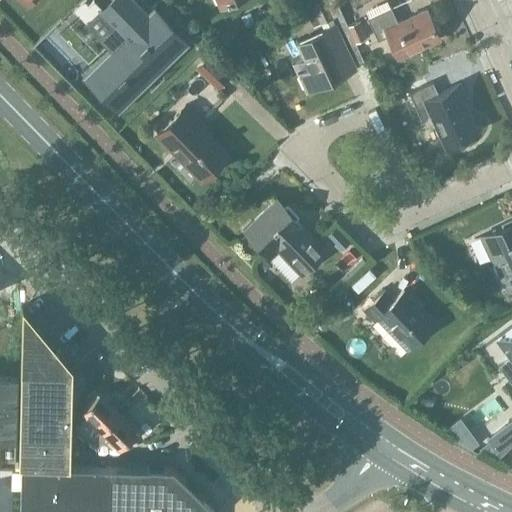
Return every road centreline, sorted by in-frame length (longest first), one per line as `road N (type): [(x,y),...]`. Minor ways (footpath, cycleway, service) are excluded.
road 1 (unclassified): [(0,232),(280,511)]
road 2 (primary): [(224,321),(0,94)]
road 3 (residential): [(411,212),(364,123),(344,118),(325,125),(311,157),(320,174),(366,221),(387,223)]
road 4 (primary): [(224,321),(225,332),(275,379),(374,457)]
road 5 (primary): [(388,434),(292,359),(224,321)]
road 6 (primary): [(511,503),(388,434)]
